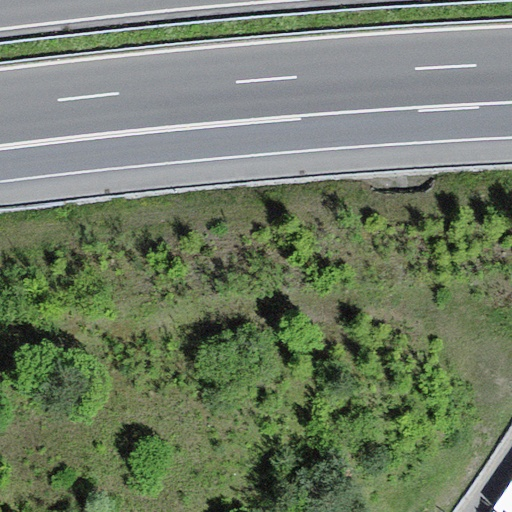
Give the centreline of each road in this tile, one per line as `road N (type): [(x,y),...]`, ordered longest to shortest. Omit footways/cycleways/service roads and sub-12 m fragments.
road 1 (motorway): [(0,166),(307,135),(511,89)]
road 2 (motorway): [(0,107),(238,81),(511,65)]
